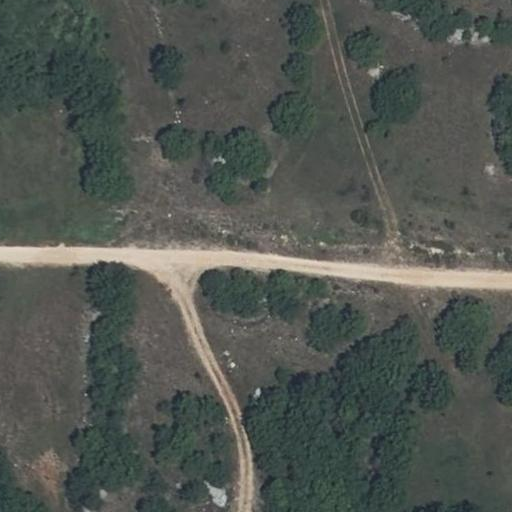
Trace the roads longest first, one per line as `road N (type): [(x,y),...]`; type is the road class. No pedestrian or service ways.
road 1 (track): [(0,254),(511,278)]
road 2 (track): [(243,511),(239,415),(191,331),(180,263)]
